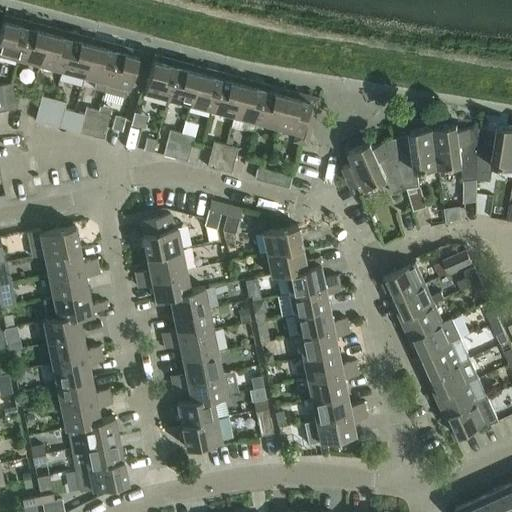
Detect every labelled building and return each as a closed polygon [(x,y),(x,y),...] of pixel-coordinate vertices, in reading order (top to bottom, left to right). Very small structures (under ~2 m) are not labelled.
[(0,32),(0,52),(18,58),(28,21),(5,15),(0,32)] [(28,21),(18,58),(40,63),(50,27),(28,21)] [(50,27),(40,63),(62,69),(72,33),(50,27)] [(72,33),(62,69),(84,75),(94,39),(72,33)] [(94,39),(84,75),(96,78),(93,87),(104,90),(106,81),(116,44),(94,39)] [(116,44),(106,81),(104,90),(121,94),(126,91),(128,87),(129,87),(139,50),(116,44)] [(154,55),(145,91),(168,97),(178,61),(154,55)] [(178,61),(168,97),(190,103),(200,67),(178,61)] [(200,67),(190,103),(212,109),(222,72),(200,67)] [(222,72),(212,109),(234,115),(244,78),(222,72)] [(266,84),(244,78),(234,115),(245,118),(242,127),(253,129),(255,120),(256,121),(266,84)] [(0,85),(5,110),(17,108),(12,82),(0,85)] [(266,84),(256,121),(278,126),(288,90),(266,84)] [(288,90),(278,126),(297,131),(294,141),(306,144),(319,98),(288,90)] [(41,95),(37,113),(35,120),(47,124),(54,99),(41,95)] [(54,99),(47,124),(59,127),(66,102),(54,99)] [(86,107),(79,132),(91,135),(98,110),(86,107)] [(98,110),(91,135),(104,139),(110,114),(98,110)] [(434,127),(440,167),(461,164),(464,181),(478,179),(478,127),(470,128),(458,130),(458,124),(434,127)] [(478,127),(478,179),(491,180),(494,164),(511,166),(511,126),(499,124),(498,131),(485,128),(479,127),(478,127)] [(392,139),(406,188),(420,186),(417,170),(440,167),(434,127),(411,130),(411,136),(405,137),(392,139)] [(170,129),(163,154),(175,158),(182,132),(170,129)] [(182,132),(175,158),(187,161),(194,136),(182,132)] [(147,137),(143,149),(153,152),(157,140),(147,137)] [(394,193),(406,188),(392,139),(374,147),(372,141),(349,151),(354,162),(343,167),(352,186),(363,182),(366,188),(387,179),(394,193)] [(214,141),(207,166),(219,169),(226,144),(214,141)] [(226,144),(219,169),(231,173),(238,147),(226,144)] [(257,166),(254,179),(264,181),(267,169),(257,166)] [(267,169),(264,181),(289,187),(292,175),(267,169)] [(206,217),(204,226),(216,229),(221,211),(223,203),(211,200),(206,217)] [(222,231),(224,231),(235,234),(241,209),(242,208),(229,205),(222,231)] [(443,206),(430,207),(432,223),(445,221),(443,206)] [(462,206),(447,208),(448,221),(464,218),(462,206)] [(142,233),(147,255),(182,248),(177,226),(173,226),(171,213),(142,219),(144,232),(142,233)] [(261,232),(265,254),(302,246),(297,224),(261,232)] [(44,254),(44,255),(80,247),(75,225),(41,232),(40,229),(27,231),(33,256),(44,254)] [(0,236),(0,285),(10,284),(6,261),(5,262),(0,237),(0,236)] [(270,275),(285,272),(306,268),(306,267),(320,265),(318,257),(305,260),(302,246),(265,254),(270,275)] [(44,255),(49,276),(98,265),(96,258),(82,261),(80,247),(44,255)] [(135,272),(137,279),(186,269),(182,248),(147,255),(149,269),(135,272)] [(442,276),(473,263),(472,261),(467,249),(436,263),(442,276)] [(384,277),(394,298),(426,283),(416,262),(384,277)] [(49,276),(53,297),(88,289),(86,276),(100,273),(98,265),(49,276)] [(306,268),(285,272),(285,273),(289,293),(290,293),(339,283),(337,275),(323,278),(320,265),(316,265),(306,267),(306,268)] [(470,286),(474,285),(482,281),(477,270),(475,267),(464,272),(470,286)] [(152,284),(155,299),(170,296),(169,295),(190,290),(190,289),(186,269),(137,279),(138,287),(152,284)] [(479,296),(487,292),(482,281),(474,285),(479,296)] [(289,293),(277,295),(282,315),(293,313),(293,314),(329,307),(326,293),(340,290),(339,283),(290,293),(289,293)] [(403,317),(435,303),(445,298),(442,291),(433,296),(426,283),(394,298),(403,317)] [(171,302),(174,316),(209,309),(204,286),(190,289),(190,290),(169,295),(170,296),(155,299),(157,305),(171,302)] [(43,298),(47,319),(57,317),(57,318),(93,311),(107,308),(105,300),(91,303),(88,289),(53,297),(43,298)] [(264,299),(252,301),(255,313),(264,311),(266,311),(264,299)] [(403,317),(412,337),(444,322),(435,303),(403,317)] [(329,307),(293,314),(298,335),(347,325),(346,318),(332,321),(329,307)] [(247,308),(239,310),(241,322),(249,320),(247,308)] [(162,332),(164,340),(213,330),(209,309),(174,316),(176,329),(162,332)] [(487,313),(492,324),(499,320),(494,309),(487,313)] [(43,320),(48,342),(83,335),(80,321),(94,318),(93,311),(57,318),(57,317),(47,319),(43,320)] [(12,314),(1,316),(3,327),(15,324),(12,314)] [(444,322),(412,337),(421,357),(453,342),(463,337),(454,317),(444,322)] [(492,324),(497,335),(501,344),(509,341),(499,320),(492,324)] [(6,327),(3,330),(4,334),(18,331),(17,325),(6,327)] [(298,335),(302,356),(337,349),(335,335),(349,332),(347,325),(298,335)] [(180,345),(182,359),(218,351),(213,330),(164,340),(165,347),(180,345)] [(48,342),(52,363),(101,353),(100,345),(86,348),(83,335),(48,342)] [(421,357),(430,376),(462,361),(453,342),(421,357)] [(302,356),(306,377),(307,377),(356,367),(354,360),(340,363),(337,349),(302,356)] [(171,375),(173,383),(222,373),(218,351),(182,359),(185,372),(171,375)] [(272,352),(263,353),(265,362),(273,361),(272,352)] [(52,363),(56,385),(92,377),(89,363),(103,360),(101,353),(52,363)] [(430,376),(439,396),(479,377),(471,358),(462,361),(430,376)] [(306,377),(311,399),(346,391),(344,378),(357,375),(356,367),(307,377),(306,377)] [(10,373),(0,375),(0,383),(1,389),(12,387),(10,373)] [(191,400),(191,401),(212,397),(212,398),(225,395),(227,395),(222,373),(173,383),(174,390),(188,387),(191,400)] [(261,375),(251,377),(253,388),(263,386),(261,375)] [(56,385),(61,406),(110,396),(109,388),(95,391),(92,377),(56,385)] [(439,396),(447,415),(488,397),(479,377),(439,396)] [(346,391),(311,399),(315,419),(303,422),(308,444),(320,441),(320,442),(355,435),(352,420),(366,417),(364,409),(363,402),(349,405),(346,391)] [(177,402),(181,425),(229,415),(225,395),(212,398),(212,397),(191,401),(191,400),(177,402)] [(65,428),(79,425),(79,424),(100,420),(100,419),(98,406),(112,403),(110,396),(61,406),(65,428)] [(488,422),(489,425),(499,420),(488,397),(447,415),(457,436),(488,422)] [(253,401),(255,410),(268,407),(266,398),(253,401)] [(8,407),(4,408),(5,416),(11,415),(17,414),(16,406),(8,407)] [(255,410),(261,436),(273,433),(268,407),(255,410)] [(283,411),(276,412),(278,424),(285,422),(283,411)] [(34,413),(26,414),(27,422),(36,420),(34,413)] [(233,437),(229,415),(181,425),(186,447),(221,440),(221,439),(233,437)] [(79,425),(84,445),(119,438),(114,416),(100,419),(100,420),(79,424),(79,425)] [(71,448),(76,469),(88,467),(123,459),(119,438),(84,445),(71,448)] [(30,446),(32,456),(45,453),(43,444),(30,446)] [(47,462),(45,453),(32,456),(34,465),(47,462)] [(123,459),(88,467),(76,469),(81,491),(92,488),(92,489),(128,481),(123,459)] [(21,473),(25,489),(32,487),(29,471),(21,473)] [(49,474),(36,477),(40,494),(42,504),(42,503),(55,501),(54,498),(49,474)] [(511,511),(511,482),(496,490),(506,511),(511,511)] [(477,499),(482,511),(506,511),(496,490),(477,499)] [(23,507),(36,505),(34,496),(21,498),(23,507)] [(456,508),(458,511),(482,511),(477,499),(456,508)] [(56,511),(55,501),(42,503),(43,511),(56,511)]
